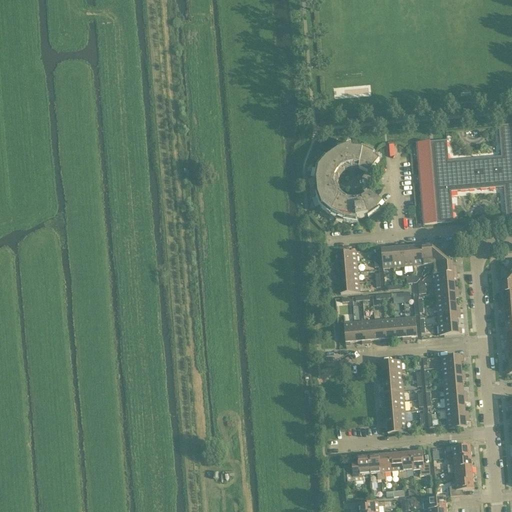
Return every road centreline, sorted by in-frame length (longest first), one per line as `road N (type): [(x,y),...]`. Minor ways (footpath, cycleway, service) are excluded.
road 1 (residential): [(341,450),(490,439)]
road 2 (residential): [(342,357),(482,345)]
